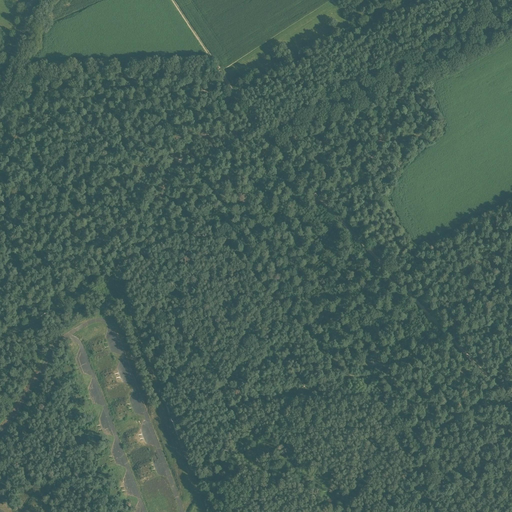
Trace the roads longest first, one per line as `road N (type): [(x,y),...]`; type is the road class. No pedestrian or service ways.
road 1 (unknown): [(443,328),(407,369),(349,375),(211,230)]
road 2 (track): [(262,137),(443,328)]
road 3 (track): [(262,137),(489,4)]
road 4 (unknown): [(191,225),(0,329)]
